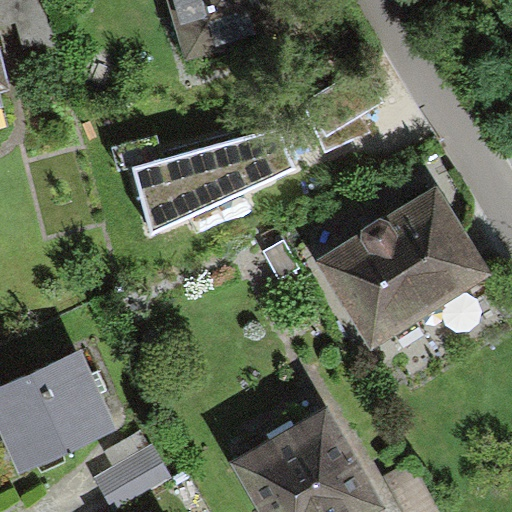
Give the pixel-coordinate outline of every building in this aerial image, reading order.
[(51,0),(0,0),(0,26),(18,22),(26,55),(63,46),(51,0)] [(170,0),(188,54),(263,30),(253,0),(170,0)] [(282,127),(135,170),(150,231),(297,167),(282,127)] [(441,183),(319,262),(376,350),(499,270),(467,221),(441,183)] [(65,353),(0,382),(0,474),(3,481),(100,438),(65,353)] [(327,406),(230,457),(259,511),(376,511),(383,509),(327,406)] [(124,505),(181,477),(160,433),(102,461),(124,505)] [(412,457),(384,472),(405,511),(436,511),(440,510),(412,457)]
